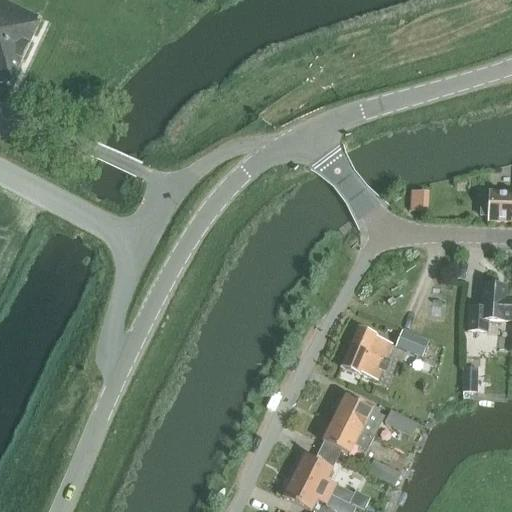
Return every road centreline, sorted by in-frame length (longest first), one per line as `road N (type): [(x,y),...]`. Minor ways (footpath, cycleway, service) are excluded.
road 1 (tertiary): [(60,511),(185,246),(231,187),(310,134)]
road 2 (unclassified): [(382,232),(315,347),(236,511)]
road 3 (tertiary): [(310,134),(511,68)]
road 4 (tertiary): [(511,236),(382,232)]
road 5 (tertiary): [(382,232),(310,134)]
